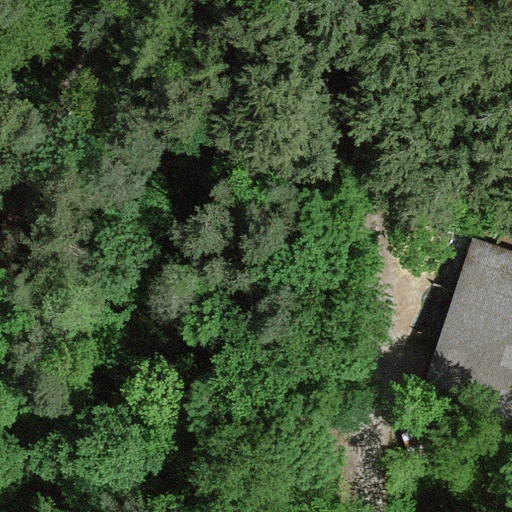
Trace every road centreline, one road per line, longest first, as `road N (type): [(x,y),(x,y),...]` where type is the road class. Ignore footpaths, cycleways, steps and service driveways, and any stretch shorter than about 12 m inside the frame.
road 1 (track): [(317,0),(374,511)]
road 2 (track): [(112,0),(66,80),(0,258)]
